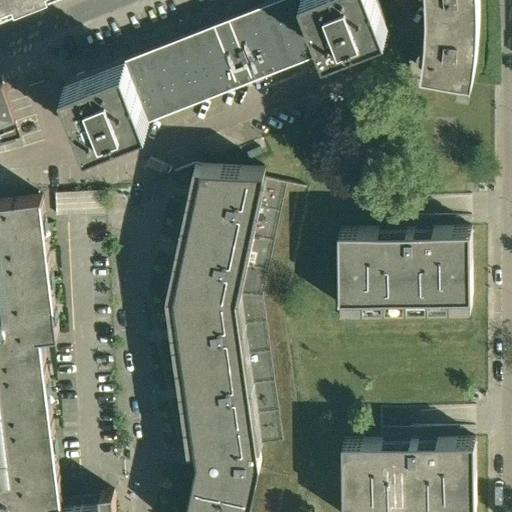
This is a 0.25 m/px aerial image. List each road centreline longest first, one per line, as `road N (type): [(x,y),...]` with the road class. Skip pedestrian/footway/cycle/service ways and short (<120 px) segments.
road 1 (residential): [(510,511),(509,0)]
road 2 (residential): [(145,511),(157,452),(135,281),(149,214)]
road 3 (unclassified): [(0,44),(114,0)]
